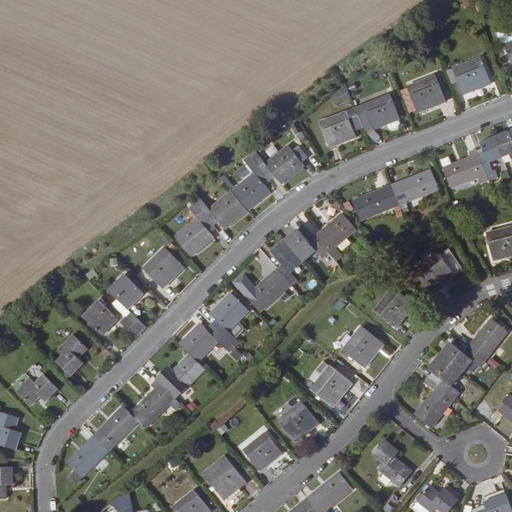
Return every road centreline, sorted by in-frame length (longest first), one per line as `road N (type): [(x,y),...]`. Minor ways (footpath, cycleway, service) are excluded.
road 1 (residential): [(511,109),(332,179),(266,227),(67,424),(51,449),(46,511)]
road 2 (residential): [(377,398),(437,321),(511,285)]
road 3 (residential): [(253,511),(346,436),(377,398)]
